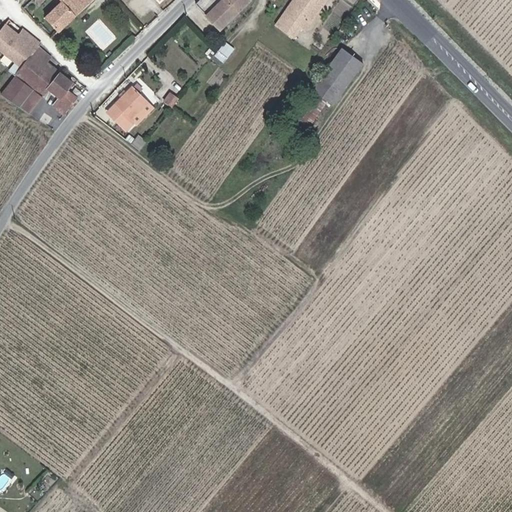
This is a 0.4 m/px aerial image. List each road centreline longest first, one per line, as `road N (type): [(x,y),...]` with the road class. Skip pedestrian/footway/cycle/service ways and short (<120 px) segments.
road 1 (unclassified): [(0,225),(73,116),(187,0)]
road 2 (primary): [(395,0),(511,118)]
road 3 (unknown): [(95,93),(9,0)]
